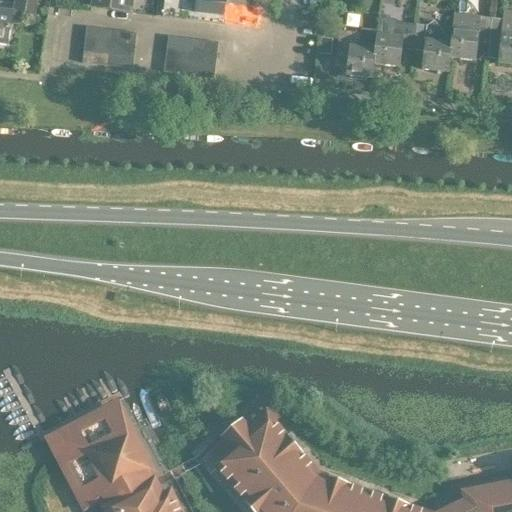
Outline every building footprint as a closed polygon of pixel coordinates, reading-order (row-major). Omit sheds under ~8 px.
[(14,0),(13,11),(0,8),(0,43),(7,45),(11,21),(23,23),(26,0),(14,0)] [(127,0),(92,0),(92,4),(92,6),(126,11),(127,0)] [(197,0),(196,11),(225,14),(226,3),(247,5),(247,0),(197,0)] [(500,22),(491,20),(488,45),(487,59),(497,60),(497,64),(511,65),(511,12),(501,11),(500,22)] [(477,44),(488,45),(491,20),(453,16),(450,45),(449,60),(475,63),(477,44)] [(375,51),(373,66),(374,66),(399,69),(401,50),(411,51),(414,27),(392,24),(393,21),(377,19),(376,34),(374,51),(375,51)] [(447,74),(449,60),(450,45),(434,23),(426,28),(414,27),(411,51),(423,53),(421,71),(447,74)] [(85,39),(110,42),(111,29),(86,26),(85,39)] [(111,29),(110,42),(135,45),(136,32),(111,29)] [(376,34),(362,33),(361,36),(339,33),(336,58),(348,59),(345,78),(372,81),(374,66),(373,66),(375,51),(374,51),(376,34)] [(191,51),(192,38),(168,35),(166,48),(191,51)] [(192,38),(191,51),(217,54),(218,41),(192,38)] [(321,38),(319,54),(329,55),(331,39),(321,38)] [(84,51),(108,54),(110,42),(85,39),(84,51)] [(110,42),(108,54),(133,57),(135,45),(110,42)] [(190,63),(191,51),(166,48),(165,60),(190,63)] [(108,54),(84,51),(82,62),(107,65),(108,54)] [(191,51),(190,63),(215,66),(217,54),(191,51)] [(108,54),(107,65),(132,68),(133,57),(108,54)] [(189,74),(190,63),(165,60),(164,71),(189,74)] [(190,63),(189,74),(214,77),(215,66),(190,63)] [(511,511),(511,479),(459,490),(460,499),(434,511),(413,511),(406,510),(408,506),(386,498),(385,502),(347,489),(348,485),(327,478),(325,481),(318,479),(298,456),(301,454),(286,436),(283,439),(256,407),(222,437),(235,453),(219,467),(247,499),(244,501),(253,511),(511,511)] [(150,471),(119,411),(98,422),(102,429),(70,446),(86,478),(79,482),(90,503),(105,494),(114,511),(175,511),(168,498),(159,503),(144,474),(150,471)]
